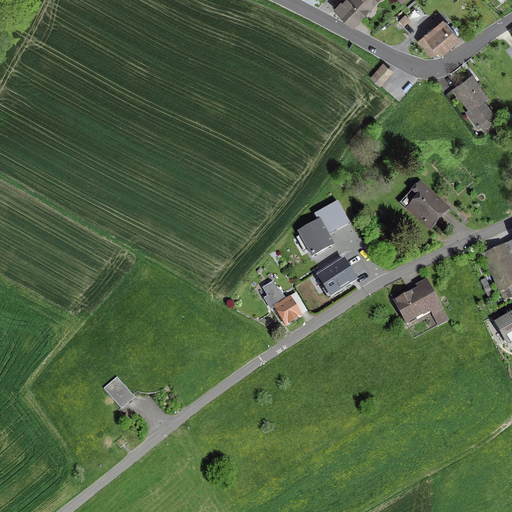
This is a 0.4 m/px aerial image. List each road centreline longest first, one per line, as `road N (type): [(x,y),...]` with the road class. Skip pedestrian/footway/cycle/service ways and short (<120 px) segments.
road 1 (residential): [(511,219),(355,297),(174,424),(66,511)]
road 2 (secondary): [(287,0),(427,67),(511,19)]
road 3 (track): [(511,420),(371,511)]
